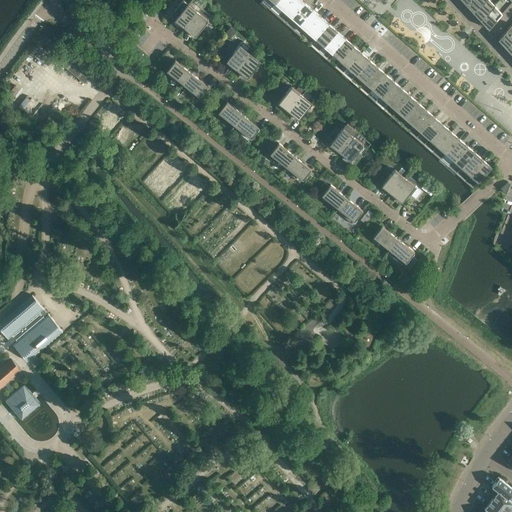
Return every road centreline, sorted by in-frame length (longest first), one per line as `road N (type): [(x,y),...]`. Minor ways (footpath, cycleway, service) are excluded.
road 1 (residential): [(147,17),(413,234),(436,238),(511,165)]
road 2 (residential): [(511,160),(328,0)]
